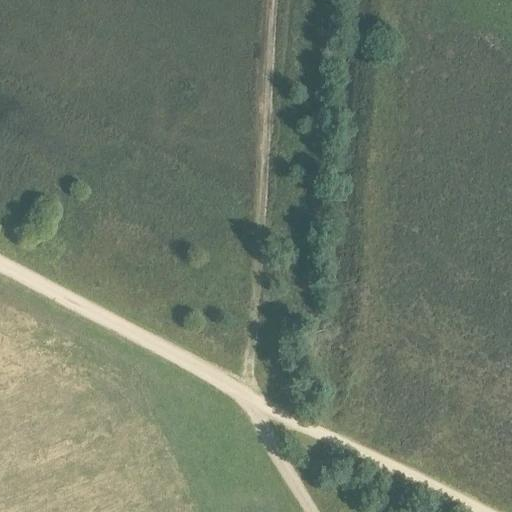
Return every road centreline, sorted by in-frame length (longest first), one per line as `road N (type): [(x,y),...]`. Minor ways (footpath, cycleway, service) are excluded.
road 1 (track): [(274,0),(252,400)]
road 2 (track): [(252,400),(0,267)]
road 3 (track): [(481,511),(252,400)]
road 4 (track): [(252,400),(313,511)]
